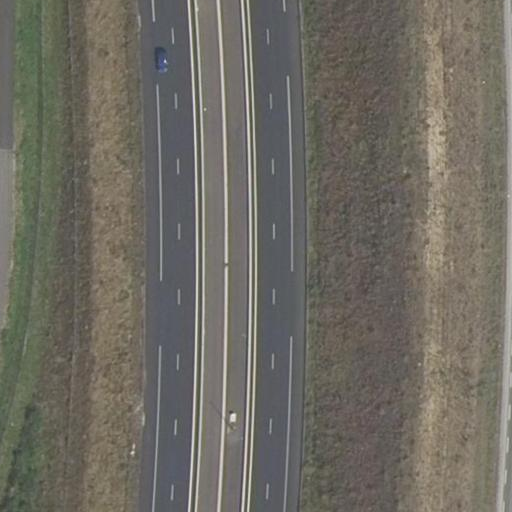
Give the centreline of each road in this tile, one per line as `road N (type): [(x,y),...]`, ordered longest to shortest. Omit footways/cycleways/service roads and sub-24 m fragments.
road 1 (trunk): [(170,0),(181,416),(172,511)]
road 2 (trunk): [(269,511),(276,242),(267,0)]
